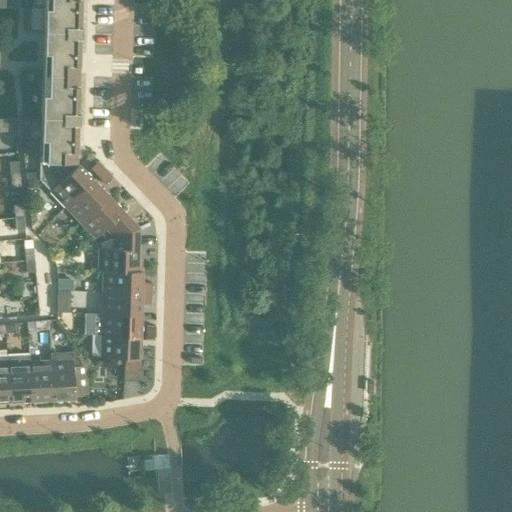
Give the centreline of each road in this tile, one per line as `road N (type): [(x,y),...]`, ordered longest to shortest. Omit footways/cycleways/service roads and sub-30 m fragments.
road 1 (tertiary): [(325,511),(354,190),(353,0)]
road 2 (unclassified): [(167,408),(164,199),(116,147),(120,0)]
road 3 (unclassified): [(167,408),(0,426)]
